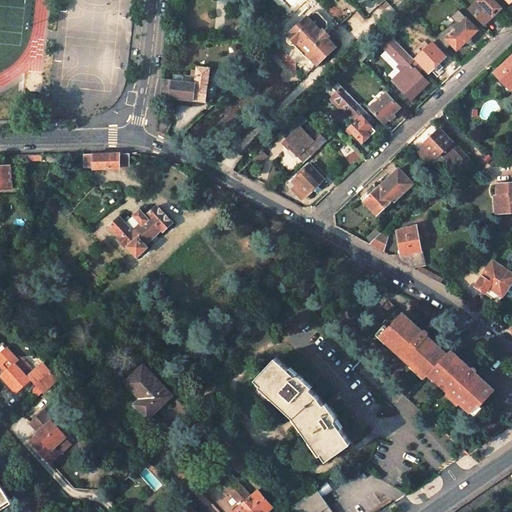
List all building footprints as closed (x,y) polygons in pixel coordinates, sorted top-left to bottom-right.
[(493,0),(479,0),(470,9),(484,24),(501,8),(493,0)] [(418,1),(409,9),(412,12),(421,4),(418,1)] [(312,11),(307,17),(287,35),(288,36),(287,37),(287,41),(291,45),(294,45),(298,49),(301,46),(309,53),(308,54),(318,64),(336,46),(327,37),(328,37),(328,34),(325,30),(328,27),(328,21),(319,12),(312,11)] [(459,21),(445,35),(447,37),(446,38),(457,49),(478,30),(467,18),(461,23),(459,21)] [(386,48),(401,64),(404,61),(410,55),(395,39),(386,48)] [(414,51),(410,55),(414,59),(415,59),(429,72),(446,56),(432,42),(423,51),(421,48),(416,53),(414,51)] [(361,62),(369,54),(366,51),(357,59),(361,62)] [(410,55),(404,61),(414,70),(415,69),(419,72),(423,68),(414,59),(410,55)] [(511,55),(494,73),(510,89),(511,87),(511,55)] [(403,71),(393,80),(411,99),(429,82),(419,72),(415,69),(414,70),(404,61),(401,64),(398,66),(403,71)] [(172,80),(163,79),(161,97),(205,102),(209,69),(198,67),(197,70),(192,70),(191,76),(185,75),(184,82),(183,81),(184,75),(173,74),(172,80)] [(356,122),(350,128),(362,142),(364,141),(366,141),(370,138),(370,136),(370,135),(371,134),(376,130),(374,128),(378,124),(335,80),(325,89),(356,122)] [(387,93),(371,109),(383,121),(391,113),(393,114),(400,107),(387,93)] [(309,135),(301,126),(307,121),(308,120),(301,113),(283,130),(288,135),(287,136),(294,143),(291,146),(298,153),(306,160),(313,154),(327,140),(316,128),(315,129),(309,135)] [(172,122),(159,117),(158,132),(166,136),(172,122)] [(315,129),(307,121),(301,126),(309,135),(315,129)] [(470,157),(454,140),(452,142),(439,129),(423,144),(436,157),(441,152),(446,158),(449,154),(451,156),(452,164),(458,169),(470,157)] [(263,151),(252,161),(257,166),(268,156),(263,151)] [(93,153),(84,153),(84,166),(93,166),(94,154),(93,153)] [(120,153),(94,154),(93,166),(95,169),(120,168),(120,153)] [(129,153),(120,153),(120,168),(120,169),(129,169),(129,153)] [(0,189),(12,189),(10,165),(1,166),(1,162),(0,162),(0,189)] [(310,164),(292,180),(300,188),(307,195),(324,179),(310,164)] [(380,186),(364,201),(377,215),(393,199),(394,201),(413,183),(399,168),(384,182),(385,183),(381,187),(380,186)] [(511,182),(498,184),(499,196),(502,196),(503,213),(511,212),(511,182)] [(300,188),(295,192),(302,200),(307,195),(300,188)] [(120,217),(110,226),(120,237),(118,238),(126,246),(127,245),(137,256),(147,247),(145,244),(161,229),(163,231),(172,222),(157,206),(148,214),(150,216),(147,218),(140,210),(131,218),(129,216),(123,221),(120,217)] [(417,225),(397,231),(401,254),(400,253),(396,255),(400,262),(412,268),(423,263),(417,225)] [(376,229),(366,238),(370,242),(380,233),(376,229)] [(370,242),(368,244),(383,252),(387,236),(380,233),(370,242)] [(490,287),(502,296),(511,281),(511,273),(493,260),(476,285),(486,292),(490,287)] [(420,266),(417,271),(440,284),(443,278),(420,266)] [(502,296),(490,287),(486,292),(499,301),(502,296)] [(406,358),(413,364),(427,376),(427,375),(428,375),(432,371),(447,354),(433,341),(431,343),(426,339),(428,337),(428,332),(425,330),(421,330),(397,308),(396,309),(389,303),(384,309),(390,315),(381,325),(383,327),(385,326),(388,329),(385,333),(391,338),(387,342),(405,359),(406,358)] [(391,338),(385,333),(388,329),(385,326),(383,327),(377,334),(387,342),(391,338)] [(30,377),(18,364),(21,361),(9,349),(0,356),(0,362),(8,371),(3,376),(18,393),(32,380),(30,377)] [(453,397),(469,412),(470,413),(477,404),(480,407),(495,391),(477,375),(477,371),(474,369),(470,369),(468,372),(463,368),(465,364),(451,350),(447,354),(432,371),(438,376),(434,380),(448,393),(450,391),(455,395),(453,397)] [(275,357),(255,379),(295,415),(326,460),(351,443),(335,421),(336,419),(336,418),(336,417),(335,416),(331,410),(324,405),(318,396),(304,383),(306,381),(301,376),(300,376),(299,375),(298,375),(296,376),(275,357)] [(404,360),(424,379),(427,376),(413,364),(406,358),(405,359),(404,360)] [(44,393),(58,380),(44,364),(30,377),(32,380),(39,388),(44,393)] [(143,365),(125,382),(140,398),(135,404),(146,415),(147,414),(150,416),(160,406),(172,395),(143,365)] [(434,380),(438,376),(432,371),(428,375),(427,375),(433,381),(434,380)] [(37,399),(44,393),(39,388),(36,391),(35,397),(37,399)] [(446,395),(451,399),(453,397),(455,395),(450,391),(448,393),(446,395)] [(477,404),(470,413),(474,417),(482,408),(480,407),(477,404)] [(55,448),(67,437),(53,422),(54,421),(45,412),(32,424),(40,434),(38,435),(39,436),(33,442),(52,463),(58,458),(55,448)] [(58,458),(73,445),(67,437),(55,448),(58,458)] [(234,446),(224,455),(228,460),(239,451),(234,446)] [(239,451),(228,460),(238,471),(239,471),(249,462),(239,451)] [(147,458),(144,461),(160,478),(163,475),(147,458)] [(233,475),(222,484),(240,505),(251,496),(233,475)] [(328,482),(317,489),(323,497),(333,490),(328,482)] [(0,506),(10,500),(0,483),(0,506)] [(317,488),(292,505),(298,511),(332,511),(323,497),(317,489),(317,488)] [(240,505),(233,511),(234,511),(266,511),(273,506),(258,489),(251,496),(240,505)] [(197,511),(184,497),(168,511),(197,511)] [(279,498),(276,502),(281,508),(285,504),(279,498)]
